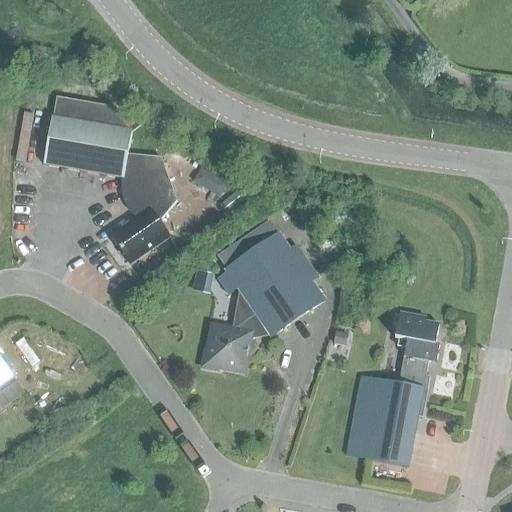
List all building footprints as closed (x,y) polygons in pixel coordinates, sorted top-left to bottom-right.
[(177,202),(161,159),(128,156),(132,133),(131,133),(115,109),(56,99),(53,119),(52,119),(43,166),(122,180),(122,191),(124,203),(130,212),(137,220),(150,211),(159,224),(177,202)] [(169,238),(159,224),(150,211),(137,220),(111,239),(130,266),(169,238)] [(216,258),(225,272),(224,272),(255,317),(232,332),(212,329),(207,353),(204,352),(201,369),(218,371),(218,368),(242,373),(248,343),(266,332),(270,339),(323,302),(278,236),(277,237),(268,223),(216,258)] [(196,272),(194,283),(211,287),(214,276),(196,272)] [(346,458),(407,469),(418,406),(422,407),(428,379),(424,378),(427,363),(435,365),(438,348),(434,348),(438,326),(416,322),(417,318),(399,314),(394,340),(405,343),(402,359),(403,359),(397,386),(361,379),(346,458)] [(336,333),(333,345),(345,348),(348,335),(336,333)] [(0,387),(13,378),(0,359),(0,387)] [(1,394),(0,394),(0,410),(1,411),(9,405),(1,394)]
